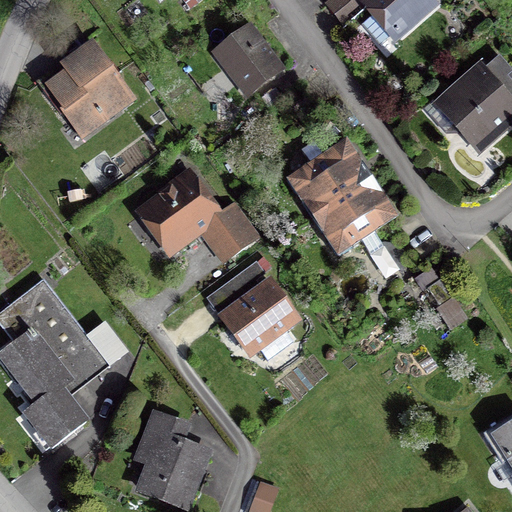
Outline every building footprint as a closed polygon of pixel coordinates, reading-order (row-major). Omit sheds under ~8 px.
[(366,0),(365,1),(397,36),(432,6),(426,0),(366,0)] [(252,30),(217,56),(245,94),(280,67),(252,30)] [(132,99),(92,45),(73,59),(78,65),(50,86),(67,108),(63,111),(78,131),(101,114),(105,119),(132,99)] [(511,87),(511,89),(502,79),(511,72),(499,58),(482,73),(480,72),(430,116),(446,133),(462,133),(466,129),(481,146),(511,118),(511,87)] [(273,105),(282,116),(305,100),(296,88),(273,105)] [(290,128),(313,111),(305,100),(282,116),(290,128)] [(221,125),(204,136),(212,149),(229,138),(221,125)] [(308,199),(318,215),(358,188),(356,185),(357,179),(361,176),(344,151),(329,161),(326,156),(323,158),(313,143),(301,151),(311,166),(288,181),(299,197),(308,199)] [(140,215),(157,237),(166,231),(178,247),(219,217),(188,174),(163,193),(165,196),(140,215)] [(358,188),(318,215),(329,231),(327,239),(338,256),(360,241),(370,256),(383,247),(373,232),(375,231),(372,226),(387,216),(371,191),(367,194),(361,192),(358,188)] [(237,216),(213,234),(231,258),(255,240),(237,216)] [(256,264),(232,282),(239,292),(263,275),(256,264)] [(38,405),(26,414),(52,449),(86,422),(61,390),(70,383),(74,388),(107,363),(43,281),(11,306),(31,332),(0,356),(38,405)] [(440,281),(428,289),(441,308),(453,300),(440,281)] [(295,320),(270,285),(227,317),(252,351),(257,348),(267,362),(293,343),(283,329),(295,320)] [(186,508),(207,454),(179,443),(185,428),(155,416),(141,451),(153,456),(140,490),(186,508)] [(511,416),(484,435),(502,464),(510,460),(511,463),(511,416)] [(264,511),(271,495),(258,490),(249,511),(264,511)]
